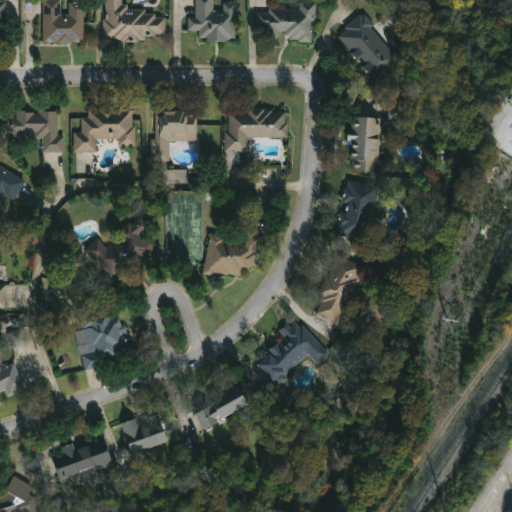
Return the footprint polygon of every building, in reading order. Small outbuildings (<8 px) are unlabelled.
[(44,0),(66,0),(66,2),(86,2),(86,43),(44,43),(44,0)] [(124,0),(124,10),(167,11),(167,40),(106,40),(106,0),(124,0)] [(238,0),(238,42),(200,42),(200,32),(189,32),(189,18),(197,18),(197,0),(238,0)] [(314,42),(257,38),(259,8),(300,11),(300,2),(317,3),(314,42)] [(372,79),(339,33),(365,13),(399,60),(372,79)] [(136,110),(136,148),(120,148),(120,140),(99,140),(99,153),(75,153),(75,133),(84,133),(84,109),(136,110)] [(198,143),(170,142),(170,162),(155,162),(157,110),(198,110),(198,143)] [(248,152),(228,152),(228,110),(289,110),(289,138),(248,138),(248,152)] [(44,139),(9,139),(9,111),(59,112),(59,135),(66,135),(66,153),(44,152),(44,139)] [(382,118),(380,173),(350,172),(353,117),(382,118)] [(0,227),(0,165),(27,181),(15,203),(6,198),(1,208),(8,212),(0,227)] [(188,170),(169,170),(169,184),(188,184),(188,170)] [(339,234),(347,205),(343,204),(347,187),(380,196),(368,242),(339,234)] [(152,252),(107,280),(87,248),(101,239),(107,247),(121,238),(118,233),(143,218),(149,229),(141,234),(152,252)] [(213,235),(247,243),(248,235),(261,238),(251,282),(205,271),(213,235)] [(0,249),(1,249),(1,266),(0,266),(0,284),(8,284),(8,311),(0,311),(0,249)] [(339,324),(314,313),(340,255),(365,267),(339,324)] [(87,345),(84,315),(117,312),(122,363),(86,367),(85,353),(94,352),(93,345),(87,345)] [(296,318),(331,354),(320,365),(310,355),(279,385),(259,365),(287,338),(281,332),(296,318)] [(7,332),(12,348),(27,343),(22,328),(7,332)] [(0,392),(0,370),(16,364),(27,389),(10,396),(7,389),(0,392)] [(253,406),(205,429),(196,411),(244,387),(253,406)] [(124,428),(161,414),(171,441),(135,456),(124,428)] [(116,466),(62,483),(53,452),(76,445),(77,448),(107,438),(116,466)] [(0,511),(0,494),(13,492),(11,484),(29,479),(37,511),(0,511)]
